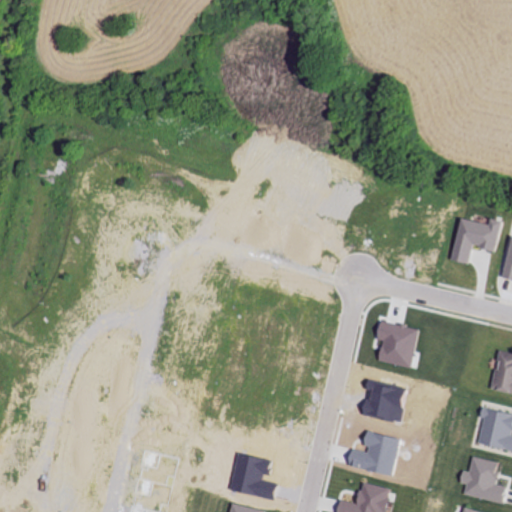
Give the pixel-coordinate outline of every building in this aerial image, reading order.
[(478,264),(482,246),(504,252),(511,223),(500,220),(498,225),(471,219),(461,260),(478,264)] [(418,369),(427,329),(389,321),(385,340),(390,341),(386,361),(418,369)] [(498,387),(511,390),(511,350),(507,349),(504,360),(505,361),(498,387)] [(484,443),(511,447),(511,410),(490,407),(484,443)] [(511,502),(511,497),(511,485),(503,483),(508,462),(480,456),(476,471),(470,470),(467,483),(472,484),(470,494),(511,502)] [(393,511),(399,488),(370,481),(365,503),(347,499),(344,511),(393,511)] [(269,511),(270,509),(236,503),(234,511),(269,511)]
